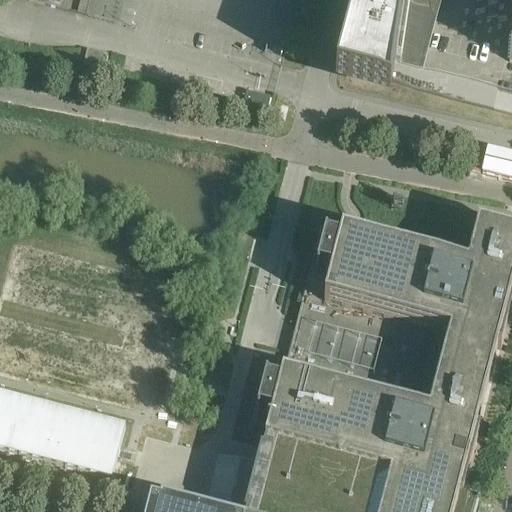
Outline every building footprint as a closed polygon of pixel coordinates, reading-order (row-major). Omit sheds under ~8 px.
[(17,0),(86,17),(90,0),(17,0)] [(351,0),(340,44),(345,46),(339,71),(334,88),(389,103),(391,85),(392,83),(393,72),(395,63),(395,58),(401,60),(409,0),(351,0)] [(82,67),(104,72),(108,57),(86,51),(82,67)] [(475,511),(478,502),(462,498),(463,496),(463,494),(479,432),(476,431),(497,350),(500,351),(511,305),(511,233),(498,230),(497,234),(496,234),(477,229),(466,270),(462,269),(446,265),(360,243),(346,239),(320,233),(295,328),(289,353),(280,389),(267,385),(267,384),(266,384),(256,419),(258,420),(259,419),(271,422),(264,449),(262,456),(260,465),(251,498),(247,511),(172,511),(161,509),(161,511),(151,509),(149,511),(475,511)] [(0,373),(156,407),(182,285),(21,250),(10,301),(126,326),(122,345),(0,318),(0,373)] [(125,429),(0,396),(0,453),(111,482),(125,429)]
